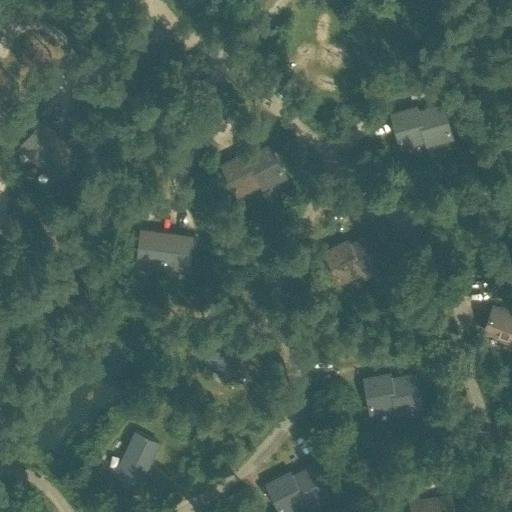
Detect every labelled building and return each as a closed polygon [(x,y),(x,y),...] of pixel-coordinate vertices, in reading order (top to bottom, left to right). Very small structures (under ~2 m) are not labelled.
[(442,103),(417,111),(424,135),(426,139),(436,136),(437,141),(447,138),(452,137),(442,103)] [(416,106),(391,113),(401,147),(406,145),(416,142),(414,138),(424,135),(417,111),(416,106)] [(19,146),(39,163),(64,134),(44,117),(19,146)] [(64,134),(39,163),(59,181),(84,151),(64,134)] [(269,144),(246,156),(258,178),(260,183),(270,178),(272,182),(281,177),(285,175),(269,144)] [(244,152),(221,164),(238,195),(242,192),(251,188),(249,183),(258,178),(246,156),(244,152)] [(136,265),(164,269),(168,231),(141,227),(136,265)] [(168,231),(164,269),(191,272),(195,234),(168,231)] [(372,233),(349,244),(360,266),(363,271),(372,266),(374,270),(383,266),(388,264),(372,233)] [(347,240),(324,251),(340,282),(344,280),(353,275),(351,271),(360,266),(349,244),(347,240)] [(511,311),(494,304),(484,330),(503,338),(502,342),(511,346),(511,311)] [(191,349),(229,380),(247,358),(240,351),(209,327),(191,349)] [(389,373),(364,378),(370,412),(375,411),(385,409),(384,404),(395,402),(390,378),(389,373)] [(416,373),(390,378),(395,402),(396,407),(406,405),(407,410),(417,408),(422,407),(416,373)] [(118,472),(142,485),(162,442),(136,429),(125,453),(118,472)] [(314,464),(292,476),(303,498),(305,502),(315,497),(317,502),(326,497),(330,495),(314,464)] [(289,471),(266,483),(281,511),(286,511),(287,511),(296,507),(294,503),(303,498),(292,476),(289,471)] [(453,511),(451,494),(410,500),(412,511),(453,511)]
